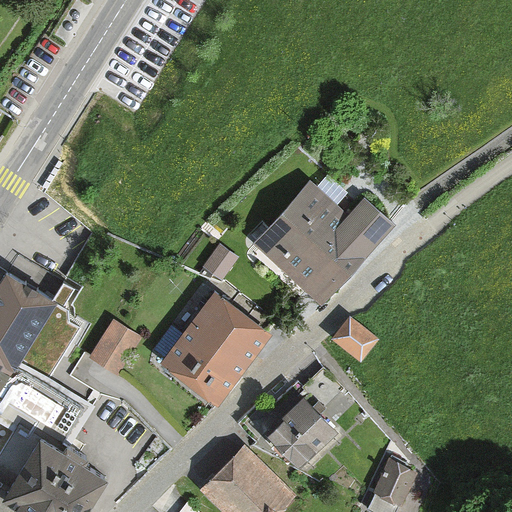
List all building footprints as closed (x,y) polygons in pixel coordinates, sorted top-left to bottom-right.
[(345,214),(308,180),(251,243),(320,305),(394,223),(363,195),(345,214)] [(4,264),(0,270),(0,354),(15,364),(19,357),(54,300),(56,296),(4,264)] [(65,282),(56,296),(66,302),(74,287),(65,282)] [(216,403),(269,334),(211,289),(158,359),(216,403)] [(54,300),(19,357),(49,376),(79,327),(67,320),(68,309),(54,300)] [(378,339),(347,314),(329,337),(360,361),(378,339)] [(119,373),(142,336),(110,317),(87,354),(119,373)] [(0,387),(15,364),(0,354),(0,387)] [(16,399),(52,423),(64,404),(28,381),(16,399)] [(255,442),(296,467),(336,430),(296,388),(271,411),(263,403),(242,422),(258,439),(255,442)] [(16,416),(0,442),(0,511),(21,511),(24,508),(5,497),(43,433),(16,416)] [(30,511),(90,511),(113,474),(43,433),(5,497),(24,508),(30,511)] [(244,443),(199,485),(224,511),(273,511),(292,494),(244,443)] [(396,511),(418,465),(391,452),(366,505),(380,511),(396,511)]
